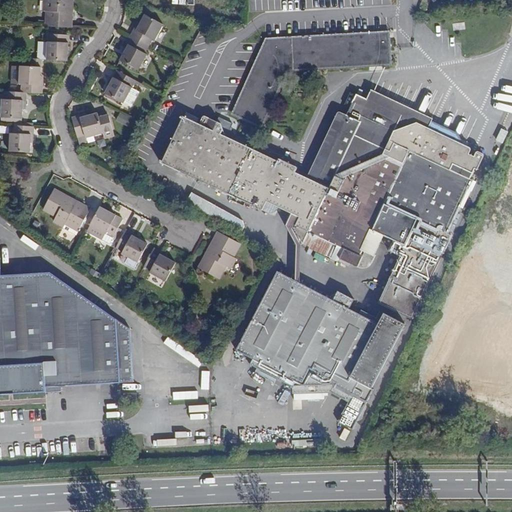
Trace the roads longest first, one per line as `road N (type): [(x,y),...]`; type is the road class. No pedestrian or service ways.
road 1 (trunk): [(511,484),(0,507)]
road 2 (unclassified): [(181,226),(77,167),(59,106),(116,0)]
